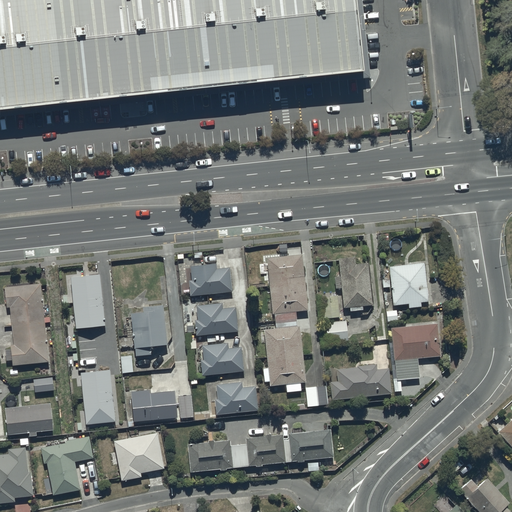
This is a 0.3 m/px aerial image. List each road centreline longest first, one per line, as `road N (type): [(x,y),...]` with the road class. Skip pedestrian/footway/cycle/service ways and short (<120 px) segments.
road 1 (primary): [(473,192),(0,240)]
road 2 (primary): [(0,202),(466,152)]
road 3 (residential): [(366,505),(269,484),(90,511)]
road 4 (residential): [(366,505),(384,473),(486,374),(493,336)]
road 5 (residential): [(493,336),(473,192)]
